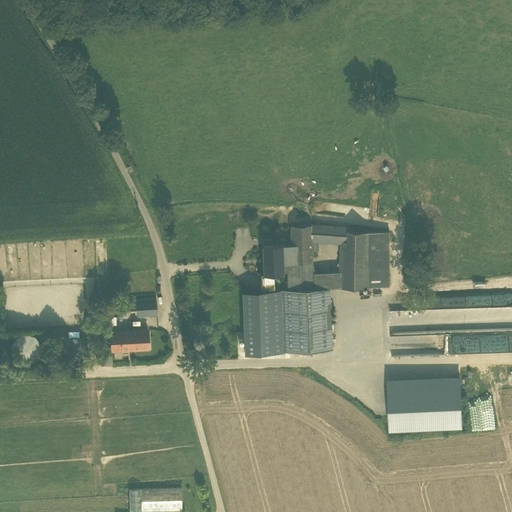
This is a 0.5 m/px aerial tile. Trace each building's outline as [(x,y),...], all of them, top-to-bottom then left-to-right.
[(311,250),(311,240),(311,224),(290,225),(291,243),(281,243),(282,262),(312,261),(312,256),(316,256),(316,250),(311,250)] [(311,240),(344,243),(344,241),(347,241),(349,230),(349,227),(311,224),(311,240)] [(369,231),(349,230),(347,241),(344,241),(344,243),(343,271),(342,287),(369,286),(369,231)] [(369,231),(369,286),(390,285),(389,231),(369,231)] [(263,273),(273,273),(283,273),(283,271),(282,262),(281,243),(274,244),(262,244),(262,245),(263,272),(263,273)] [(312,272),(312,261),(282,262),(283,271),(287,271),(288,289),(313,288),(312,276),(312,272)] [(333,279),(334,287),(342,287),(343,271),(312,272),(312,276),(319,276),(320,276),(327,276),(327,280),(333,279)] [(273,273),(263,273),(260,273),(261,288),(274,288),(273,273)] [(312,276),(313,288),(318,288),(327,288),(327,280),(327,276),(320,276),(319,276),(312,276)] [(327,288),(318,288),(320,349),(331,349),(329,287),(327,288)] [(285,350),(320,349),(318,288),(313,288),(288,289),(282,290),(282,291),(285,350)] [(282,291),(243,292),(245,352),(285,350),(282,291)] [(136,312),(137,315),(157,314),(156,298),(136,299),(136,312)] [(115,314),(136,312),(136,299),(114,300),(115,314)] [(425,308),(390,309),(391,332),(425,331),(425,308)] [(111,330),(112,349),(148,347),(147,329),(111,330)] [(54,338),(55,356),(86,355),(85,337),(54,338)] [(101,353),(101,363),(112,363),(113,353),(101,353)] [(388,378),(388,387),(461,385),(460,375),(388,378)] [(390,427),(462,425),(461,385),(388,387),(390,427)] [(140,487),(141,511),(182,510),(181,486),(140,487)] [(129,487),(129,511),(140,511),(141,511),(140,487),(129,487)]
